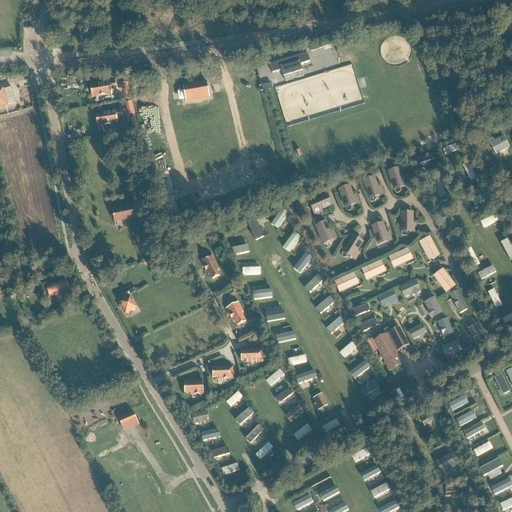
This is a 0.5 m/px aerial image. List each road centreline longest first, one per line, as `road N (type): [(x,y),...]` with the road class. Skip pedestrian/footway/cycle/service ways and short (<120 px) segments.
road 1 (track): [(507,0),(142,59),(43,66)]
road 2 (unclassified): [(222,507),(500,353)]
road 3 (residential): [(500,353),(420,203),(354,222),(341,217),(332,197)]
road 4 (unclassified): [(79,254),(41,58),(43,0)]
road 5 (residential): [(149,383),(231,343),(200,275)]
road 6 (unclassified): [(149,383),(79,254)]
road 7 (unclassified): [(222,507),(149,383)]
